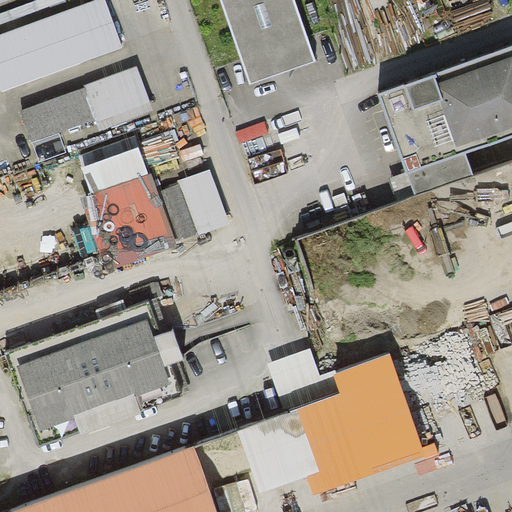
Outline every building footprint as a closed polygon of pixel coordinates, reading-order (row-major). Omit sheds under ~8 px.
[(0,36),(0,94),(0,95),(123,52),(104,0),(0,36)] [(316,63),(294,0),(221,0),(251,85),(316,63)] [(511,145),(511,58),(379,103),(406,181),(511,145)] [(158,121),(137,67),(87,86),(88,91),(24,115),(43,165),(158,121)] [(140,152),(83,172),(91,196),(79,200),(105,274),(179,248),(154,175),(149,176),(140,152)] [(166,192),(183,240),(229,224),(210,170),(179,181),(181,187),(166,192)] [(148,323),(18,372),(42,434),(169,386),(164,372),(185,364),(173,333),(155,340),(148,323)] [(240,430),(263,493),(325,470),(301,407),(240,430)] [(216,511),(194,448),(8,511),(216,511)]
